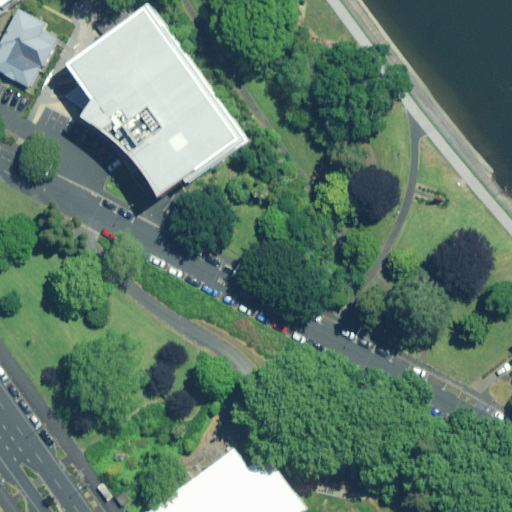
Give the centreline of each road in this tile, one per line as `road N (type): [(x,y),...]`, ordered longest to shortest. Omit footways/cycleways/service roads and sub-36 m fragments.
road 1 (unclassified): [(0,167),(511,434)]
road 2 (tertiary): [(0,399),(80,511)]
